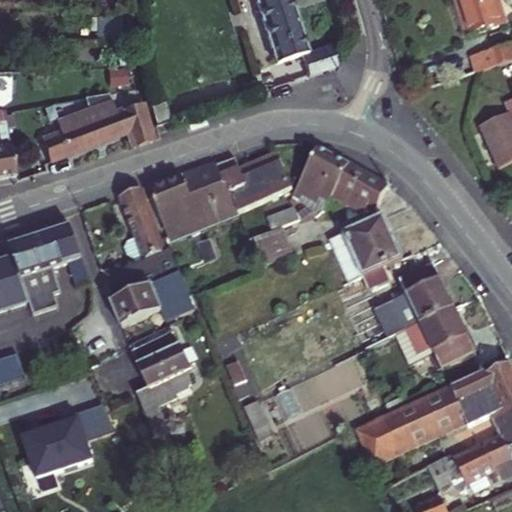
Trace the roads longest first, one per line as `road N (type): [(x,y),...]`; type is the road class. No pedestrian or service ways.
road 1 (tertiary): [(0,217),(261,129),(347,129)]
road 2 (tertiary): [(347,129),(388,149),(429,184),(511,291)]
road 3 (residential): [(364,0),(376,72),(347,129)]
